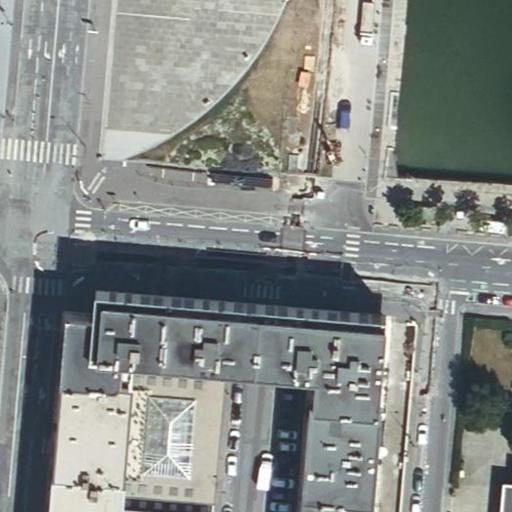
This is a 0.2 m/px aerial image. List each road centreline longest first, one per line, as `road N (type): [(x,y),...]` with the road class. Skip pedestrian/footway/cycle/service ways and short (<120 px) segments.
road 1 (secondary): [(7,511),(34,242)]
road 2 (residential): [(244,511),(264,256)]
road 3 (secondary): [(34,242),(58,0)]
road 4 (residential): [(443,270),(425,511)]
road 5 (secondary): [(34,242),(264,256)]
road 6 (secondary): [(264,256),(443,270)]
